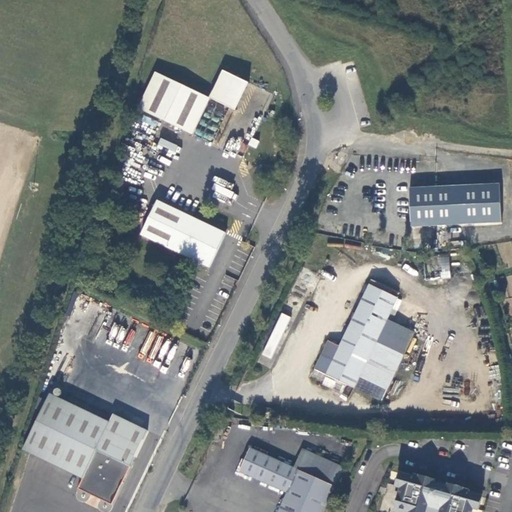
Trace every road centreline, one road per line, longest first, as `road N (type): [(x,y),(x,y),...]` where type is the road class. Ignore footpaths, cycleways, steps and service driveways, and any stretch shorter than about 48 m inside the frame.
road 1 (unclassified): [(258,0),(303,74),(316,136),(148,511)]
road 2 (track): [(143,0),(0,484)]
road 3 (track): [(316,136),(511,154)]
road 4 (unknown): [(248,214),(192,333)]
